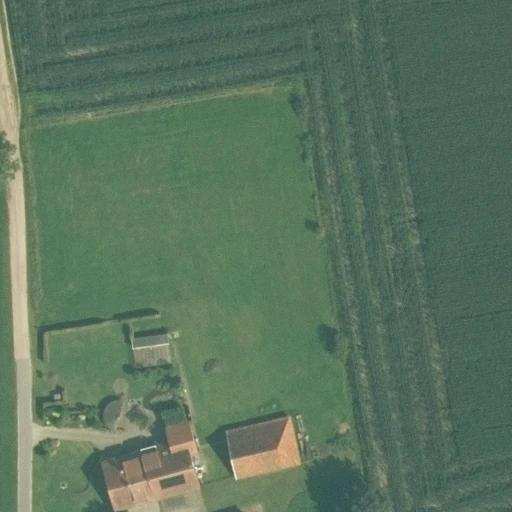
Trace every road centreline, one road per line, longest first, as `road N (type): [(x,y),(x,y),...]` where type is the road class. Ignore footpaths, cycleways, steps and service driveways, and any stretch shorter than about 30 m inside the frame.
road 1 (track): [(24,356),(20,215),(0,77)]
road 2 (unclassified): [(26,511),(24,356)]
